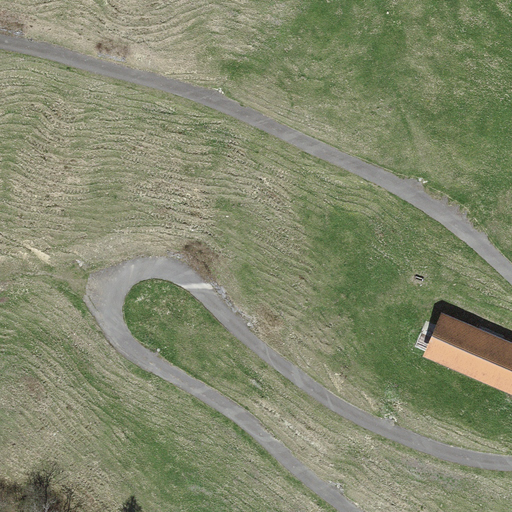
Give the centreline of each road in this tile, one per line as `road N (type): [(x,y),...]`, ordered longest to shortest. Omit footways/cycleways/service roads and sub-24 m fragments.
road 1 (track): [(349,511),(227,408),(129,347),(116,330),(113,293),(140,270),(179,271),(246,337),(364,420),(458,457),(511,464)]
road 2 (track): [(511,275),(417,199),(266,124),(195,94),(0,40)]
